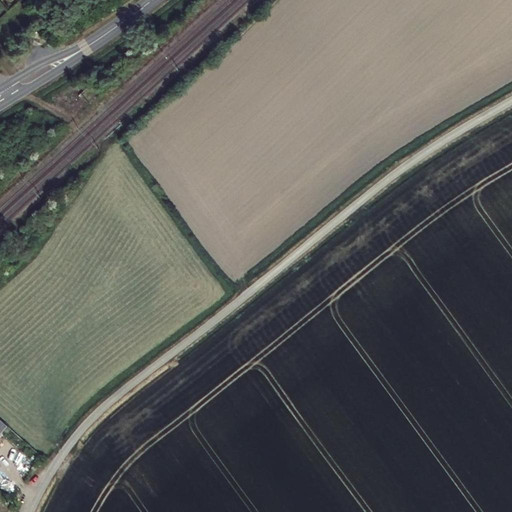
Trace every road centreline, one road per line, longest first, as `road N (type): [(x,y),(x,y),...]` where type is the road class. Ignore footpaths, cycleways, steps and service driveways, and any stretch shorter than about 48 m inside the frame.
road 1 (residential): [(30,511),(56,458),(116,392),(247,296),(396,170),(511,100)]
road 2 (tertiary): [(8,92),(152,0)]
